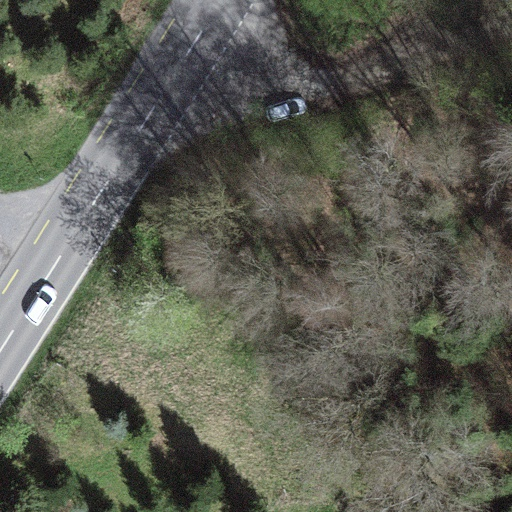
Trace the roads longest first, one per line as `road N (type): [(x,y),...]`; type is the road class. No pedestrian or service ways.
road 1 (tertiary): [(217,0),(0,348)]
road 2 (track): [(186,51),(267,82),(306,82),(401,65),(511,26)]
